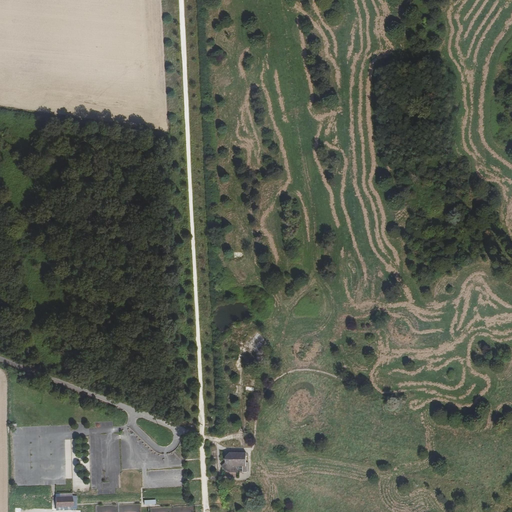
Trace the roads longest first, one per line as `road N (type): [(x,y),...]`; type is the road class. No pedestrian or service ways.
road 1 (track): [(206,511),(181,0)]
road 2 (unclassified): [(0,358),(134,410)]
